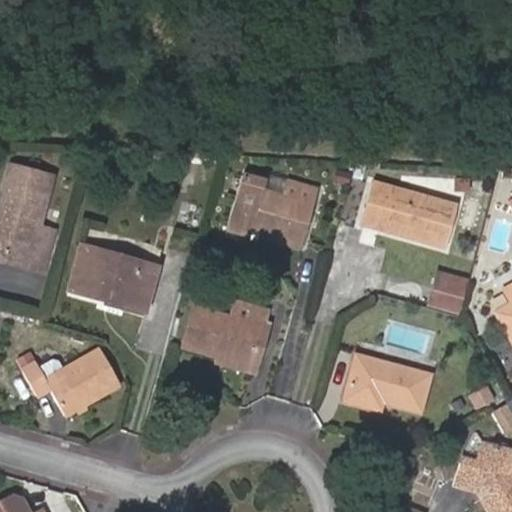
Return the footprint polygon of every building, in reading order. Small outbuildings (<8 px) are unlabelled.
[(6,170),(0,191),(0,205),(5,207),(0,228),(0,254),(32,264),(28,275),(41,279),(54,235),(35,230),(49,181),(6,170)] [(349,176),(337,172),(334,184),(346,187),(349,176)] [(302,243),(303,243),(317,189),(287,181),(283,195),(262,190),(264,182),(242,176),(229,224),(252,229),(254,223),(267,226),(265,233),(302,243)] [(469,194),(470,179),(455,179),(455,193),(469,194)] [(372,185),(360,224),(444,249),(455,211),(372,185)] [(0,228),(5,207),(0,205),(0,267),(28,275),(32,264),(0,254),(0,228)] [(252,229),(229,224),(227,233),(249,239),(252,229)] [(219,251),(195,244),(190,263),(214,270),(219,251)] [(66,293),(103,303),(107,292),(145,301),(155,267),(80,245),(66,293)] [(436,272),(425,308),(456,317),(466,280),(436,272)] [(107,292),(103,303),(141,314),(145,301),(107,292)] [(245,364),(255,331),(260,313),(233,305),(228,318),(191,309),(180,347),(218,357),(245,364)] [(511,306),(499,313),(511,336),(511,306)] [(263,333),(255,331),(245,364),(218,357),(215,365),(251,374),(263,333)] [(100,355),(47,381),(37,364),(30,352),(18,359),(38,395),(52,390),(66,413),(117,386),(100,355)] [(346,402),(382,414),(385,405),(421,414),(431,378),(360,357),(346,402)] [(475,410),(496,399),(490,389),(470,399),(475,410)] [(511,414),(506,403),(495,410),(504,428),(511,423),(511,414)] [(457,454),(450,476),(466,483),(469,475),(490,482),(485,498),(476,502),(481,511),(486,511),(495,508),(496,511),(511,511),(511,462),(509,462),(511,454),(511,450),(481,440),(474,460),(457,454)] [(469,475),(466,483),(476,502),(485,498),(490,482),(469,475)] [(0,511),(20,511),(18,508),(6,503),(0,506),(0,511)]
